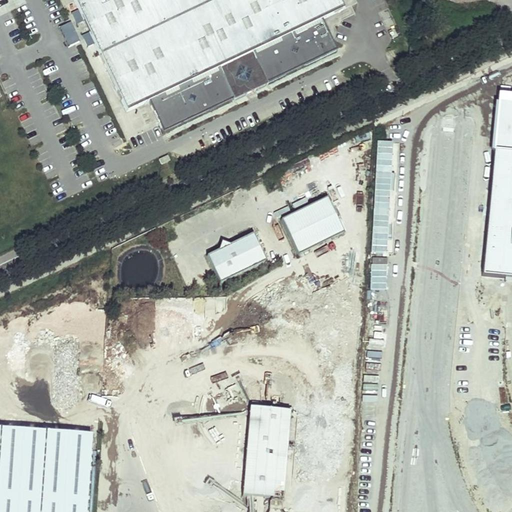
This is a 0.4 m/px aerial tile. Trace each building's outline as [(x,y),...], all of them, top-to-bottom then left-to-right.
[(72,0),(124,107),(146,97),(161,128),(335,46),(321,16),(341,6),(338,0),(72,0)] [(68,46),(80,41),(71,21),(59,26),(68,46)] [(511,95),(498,94),(481,276),(511,278),(511,95)] [(169,155),(161,159),(163,164),(172,160),(169,155)] [(327,198),(281,220),(298,256),(344,233),(327,198)] [(218,251),(207,257),(220,285),(266,262),(253,234),(230,246),(221,243),(218,251)] [(289,410),(249,407),(242,496),(282,499),(289,410)]
